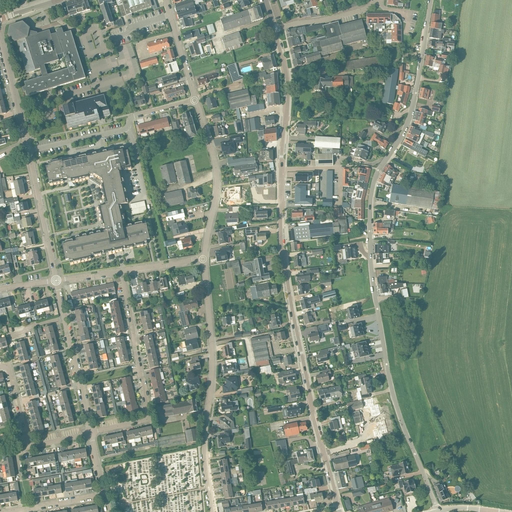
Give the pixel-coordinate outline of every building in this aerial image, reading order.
[(77,0),(66,3),(70,16),(77,14),(84,12),(90,10),(86,0),(77,0)] [(97,0),(103,17),(106,25),(111,24),(112,26),(114,25),(113,23),(114,23),(109,8),(114,6),(116,5),(114,0),(97,0)] [(115,0),(121,17),(132,14),(132,13),(156,5),(154,0),(115,0)] [(176,12),(184,9),(185,9),(194,6),(199,4),(198,3),(203,2),(202,0),(192,0),(191,0),(175,6),(176,8),(175,8),(176,11),(176,12)] [(247,0),(236,0),(240,9),(250,6),(247,0)] [(315,1),(314,0),(305,0),(306,1),(303,2),(305,8),(306,8),(308,15),(311,14),(310,9),(316,7),(316,9),(318,8),(316,0),(315,1)] [(197,15),(201,13),(205,12),(203,7),(203,5),(199,6),(198,5),(194,6),(185,9),(184,9),(185,10),(185,12),(177,14),(179,20),(197,15)] [(224,32),(256,21),(263,19),(259,7),(253,9),(220,20),(224,32)] [(440,15),(440,11),(434,10),(434,14),(432,14),(431,23),(431,29),(441,30),(441,26),(446,27),(446,24),(439,24),(440,15)] [(385,13),(385,22),(390,22),(392,23),(397,18),(394,15),(390,15),(390,13),(385,13)] [(191,19),(187,20),(187,18),(179,20),(182,29),(193,26),(191,19)] [(397,18),(392,23),(393,24),(393,25),(393,30),(401,30),(401,24),(400,24),(400,21),(397,18)] [(22,23),(10,27),(8,35),(15,41),(16,41),(26,73),(40,69),(42,77),(24,83),(25,87),(22,88),(23,92),(25,91),(27,97),(85,78),(71,32),(64,34),(62,29),(56,31),(57,33),(51,35),(49,31),(37,34),(37,33),(28,31),(29,29),(22,23)] [(335,23),(330,25),(332,34),(338,33),(335,23)] [(206,26),(209,35),(216,32),(213,24),(206,26)] [(352,24),(342,27),(344,33),(353,30),(352,24)] [(330,25),(323,26),(326,36),(332,34),(330,25)] [(288,30),(286,31),(286,33),(286,34),(287,39),(299,36),(303,35),(307,34),(305,28),(304,28),(298,29),(297,29),(297,30),(296,29),(288,30)] [(444,34),(444,30),(441,30),(431,29),(429,38),(441,39),(442,33),(444,34)] [(186,41),(189,40),(188,39),(197,37),(198,40),(204,38),(203,35),(197,37),(195,30),(183,34),(185,40),(186,40),(186,41)] [(353,30),(344,33),(345,39),(355,37),(353,30)] [(221,38),(225,49),(226,52),(241,47),(240,44),(243,43),(239,32),(221,38)] [(316,38),(310,40),(311,43),(325,39),(324,34),(316,37),(316,38)] [(192,57),(200,55),(203,54),(200,44),(206,42),(205,42),(208,41),(207,40),(211,39),(210,36),(204,38),(198,40),(195,41),(195,43),(188,46),(192,57)] [(299,36),(287,39),(289,47),(289,48),(301,44),(299,36)] [(355,37),(345,39),(347,45),(357,43),(355,37)] [(449,39),(442,38),(442,41),(447,42),(447,46),(454,47),(454,42),(448,42),(449,39)] [(162,49),(169,47),(167,39),(160,41),(159,40),(147,44),(149,54),(162,50),(162,49)] [(428,46),(436,47),(439,47),(438,50),(446,50),(446,49),(445,47),(446,47),(446,44),(445,43),(444,43),(436,42),(428,42),(428,46)] [(324,48),(321,49),(322,53),(324,52),(334,50),(332,43),(323,45),(324,48)] [(357,43),(347,45),(349,52),(358,49),(357,43)] [(301,53),(305,52),(304,51),(306,50),(305,46),(299,48),(290,50),(291,56),(301,53)] [(164,64),(167,63),(173,61),(172,59),(175,59),(172,50),(160,53),(161,57),(165,56),(166,60),(165,60),(166,63),(164,64)] [(334,50),(324,52),(326,59),(335,57),(334,50)] [(305,57),(306,56),(305,54),(301,56),(301,53),(291,56),(292,61),(305,58),(305,57)] [(264,71),(270,69),(270,70),(276,68),(273,55),(267,57),(267,58),(261,59),(264,71)] [(425,61),(435,63),(435,64),(440,65),(441,60),(436,59),(436,58),(426,56),(425,61)] [(156,57),(139,62),(141,68),(158,63),(156,57)] [(382,66),(380,57),(345,62),(346,71),(382,66)] [(305,61),(306,61),(305,58),(292,61),(294,67),(301,65),(301,62),(305,61)] [(446,67),(440,65),(435,64),(435,63),(425,61),(424,66),(439,68),(438,73),(444,74),(446,69),(449,69),(449,67),(446,66),(446,67)] [(164,64),(167,76),(171,75),(171,74),(178,72),(175,62),(168,65),(167,63),(164,64)] [(239,76),(236,63),(233,64),(229,65),(227,66),(229,72),(229,73),(233,83),(243,79),(243,77),(239,76)] [(405,65),(400,65),(399,72),(409,73),(409,71),(404,71),(405,65)] [(398,69),(387,68),(382,103),(393,104),(398,69)] [(207,83),(207,81),(222,76),(220,69),(214,70),(215,74),(197,79),(199,86),(207,83)] [(270,86),(278,86),(277,74),(270,74),(266,75),(265,72),(254,75),(255,79),(264,77),(266,86),(270,85),(270,86)] [(167,76),(157,79),(158,83),(163,82),(164,85),(177,82),(175,75),(171,76),(171,75),(167,76)] [(353,86),(353,76),(342,76),(334,76),(331,79),(323,79),(317,78),(315,91),(322,92),(326,92),(326,87),(331,87),(332,91),(343,91),(343,87),(345,87),(345,88),(348,88),(348,87),(353,86)] [(398,91),(408,94),(410,87),(404,86),(398,85),(398,91)] [(278,86),(270,86),(266,87),(260,88),(261,91),(266,90),(267,94),(266,94),(278,93),(278,86)] [(164,91),(167,101),(172,100),(172,98),(185,94),(183,87),(169,91),(169,89),(164,91)] [(428,100),(430,91),(427,90),(421,89),(419,98),(425,99),(428,100)] [(238,109),(247,107),(251,105),(257,104),(255,96),(252,96),(251,93),(248,94),(247,90),(227,95),(231,110),(236,109),(237,119),(240,119),(238,109)] [(408,94),(398,91),(397,95),(402,96),(400,104),(401,104),(400,105),(405,106),(408,94)] [(278,93),(266,94),(267,100),(268,106),(279,105),(278,93)] [(136,107),(145,104),(144,97),(144,96),(143,94),(140,94),(139,96),(140,97),(134,99),(136,107)] [(107,112),(103,97),(93,99),(94,100),(73,105),(63,107),(65,117),(66,120),(69,129),(97,122),(97,121),(102,120),(102,117),(110,115),(109,111),(108,111),(109,111),(107,112)] [(215,97),(205,100),(209,110),(217,107),(215,101),(216,100),(215,97)] [(251,105),(247,107),(248,113),(264,109),(263,103),(257,105),(257,104),(251,105)] [(401,104),(400,104),(394,103),(392,110),(399,111),(400,105),(401,104)] [(415,112),(414,116),(425,118),(426,115),(427,111),(419,108),(418,113),(415,112)] [(213,124),(221,122),(224,121),(223,117),(228,116),(227,112),(222,113),(222,115),(219,116),(219,115),(211,117),(213,124)] [(182,116),(183,120),(182,120),(185,128),(194,126),(191,117),(190,118),(189,114),(182,116)] [(414,116),(413,120),(415,121),(415,123),(421,125),(419,129),(426,131),(439,135),(440,131),(433,129),(423,126),(425,118),(414,116)] [(273,117),(265,118),(265,117),(261,118),(262,122),(265,122),(266,126),(274,125),(273,117)] [(167,118),(160,120),(162,129),(171,126),(170,122),(168,123),(167,118)] [(258,118),(250,119),(251,131),(260,130),(258,118)] [(160,120),(152,121),(155,131),(162,129),(160,120)] [(152,121),(145,123),(147,132),(155,131),(152,121)] [(177,121),(171,122),(174,131),(180,129),(177,121)] [(316,122),(310,121),(310,122),(304,121),(303,124),(296,124),(296,125),(296,132),(299,132),(299,134),(305,134),(305,129),(310,129),(310,127),(316,128),(316,122)] [(376,121),(373,126),(378,129),(377,131),(382,134),(387,125),(381,123),(381,124),(376,121)] [(140,134),(147,132),(145,123),(138,125),(140,134)] [(216,137),(222,135),(222,136),(227,135),(225,128),(222,129),(221,125),(214,127),(216,137)] [(186,133),(181,134),(183,140),(188,139),(197,137),(194,126),(185,128),(186,133)] [(407,134),(418,139),(420,132),(425,134),(426,132),(425,132),(426,131),(419,129),(419,130),(410,126),(408,134),(407,134)] [(276,141),(276,129),(264,130),(264,143),(276,141)] [(362,131),(358,137),(363,140),(366,134),(362,131)] [(383,141),(377,137),(377,135),(374,133),(373,135),(370,139),(374,141),(373,141),(380,146),(385,149),(388,143),(383,140),(383,141)] [(406,138),(423,147),(425,143),(420,141),(418,144),(417,143),(419,139),(418,139),(407,134),(406,138)] [(235,147),(235,144),(243,142),(242,136),(230,138),(231,144),(225,145),(225,144),(224,145),(221,146),(223,153),(224,152),(224,155),(235,153),(234,147),(235,147)] [(339,149),(340,138),(315,137),(314,138),(315,138),(314,142),(314,148),(315,148),(317,148),(332,148),(339,149)] [(421,149),(423,147),(406,138),(404,142),(402,145),(410,150),(411,148),(425,155),(426,152),(421,149)] [(314,148),(314,142),(306,141),(306,144),(296,144),(295,153),(307,154),(307,160),(311,160),(310,154),(311,148),(314,148)] [(368,148),(359,145),(358,149),(356,148),(353,157),(365,161),(368,152),(367,152),(369,148),(368,148)] [(92,259),(91,255),(94,254),(94,256),(102,254),(102,252),(107,251),(108,253),(134,247),(133,245),(136,245),(137,247),(144,245),(144,243),(147,242),(146,240),(150,240),(146,224),(143,225),(143,223),(135,224),(135,226),(132,227),(132,225),(128,226),(129,228),(125,229),(125,226),(123,227),(122,225),(124,224),(120,206),(118,207),(118,206),(128,204),(127,200),(125,200),(123,194),(125,193),(124,189),(122,190),(121,184),(123,183),(121,172),(119,173),(118,172),(121,171),(121,169),(124,168),(124,170),(132,169),(128,151),(125,152),(124,148),(84,156),(89,178),(89,180),(92,182),(100,187),(101,186),(106,206),(98,208),(99,212),(101,211),(102,218),(100,219),(101,223),(103,222),(105,231),(75,238),(76,242),(73,242),(73,240),(65,242),(65,244),(62,245),(65,260),(69,260),(70,264),(92,259)] [(332,155),(332,148),(317,148),(317,154),(315,154),(315,166),(333,166),(332,155)] [(272,151),(266,151),(260,152),(259,152),(259,162),(273,161),(272,151)] [(89,178),(84,156),(79,158),(79,159),(73,160),(73,159),(59,162),(58,160),(51,162),(51,164),(48,164),(48,166),(45,167),(49,185),(64,182),(64,181),(67,180),(68,181),(71,180),(71,182),(89,178)] [(245,159),(245,158),(227,161),(228,168),(247,164),(255,164),(255,158),(245,159)] [(191,183),(187,160),(175,163),(179,186),(191,183)] [(174,163),(160,166),(164,185),(177,182),(176,177),(177,177),(174,163)] [(258,173),(258,172),(262,171),(261,166),(257,166),(256,164),(234,167),(235,176),(258,173)] [(386,175),(394,179),(397,172),(392,169),(392,168),(387,165),(382,172),(381,173),(386,175)] [(363,175),(369,176),(370,169),(365,168),(364,168),(364,169),(359,168),(358,174),(360,175),(363,175)] [(391,187),(392,184),(393,182),(394,179),(386,175),(381,173),(377,182),(383,185),(391,187)] [(411,174),(410,180),(420,182),(421,176),(411,174)] [(271,175),(263,175),(256,176),(257,180),(263,180),(264,185),(271,185),(271,175)] [(363,175),(360,175),(360,177),(359,177),(359,181),(362,182),(367,183),(369,176),(363,175)] [(15,190),(23,188),(22,181),(21,181),(21,179),(20,178),(18,178),(16,180),(16,182),(14,182),(15,190)] [(360,189),(366,190),(367,183),(362,182),(359,181),(358,181),(357,186),(359,186),(359,189),(360,189)] [(295,186),(295,205),(305,205),(312,205),(312,199),(306,199),(306,191),(310,191),(310,185),(298,184),(298,186),(295,186)] [(392,184),(391,187),(389,202),(425,208),(423,215),(436,217),(439,203),(441,192),(434,191),(408,187),(400,186),(393,184),(392,184)] [(228,196),(228,198),(228,200),(231,200),(232,200),(233,200),(234,200),(240,200),(240,199),(239,192),(240,192),(240,191),(240,187),(234,187),(234,191),(231,192),(231,191),(231,192),(228,192),(228,194),(228,196)] [(23,188),(15,190),(16,196),(24,194),(23,188)] [(188,199),(200,196),(198,189),(192,191),(191,188),(187,189),(188,193),(187,193),(188,199)] [(360,189),(359,189),(358,189),(356,199),(363,200),(366,190),(360,189)] [(167,206),(184,203),(182,190),(164,193),(167,206)] [(358,208),(363,208),(363,200),(356,199),(355,199),(351,199),(351,208),(355,208),(358,209),(358,208)] [(132,215),(142,213),(147,212),(144,201),(130,204),(132,215)] [(10,203),(11,209),(17,208),(18,213),(28,211),(26,203),(19,204),(18,202),(10,203)] [(238,223),(238,215),(241,215),(240,212),(239,212),(239,207),(228,207),(229,214),(226,214),(226,223),(238,223)] [(267,212),(258,212),(258,207),(252,208),(252,215),(256,215),(256,219),(267,218),(267,212)] [(341,208),(333,209),(334,218),(342,217),(341,208)] [(358,209),(355,208),(354,211),(355,211),(355,217),(358,217),(358,220),(363,220),(363,208),(358,208),(358,209)] [(183,209),(165,214),(167,222),(171,221),(175,220),(185,217),(183,209)] [(302,211),(292,211),(292,218),(305,217),(305,221),(314,220),(313,216),(310,216),(310,209),(302,210),(302,211)] [(333,223),(334,235),(340,235),(340,234),(347,234),(346,217),(338,218),(338,219),(334,220),(335,223),(333,223)] [(22,220),(17,221),(17,225),(23,224),(24,228),(31,227),(29,219),(22,220)] [(174,220),(167,221),(169,227),(170,227),(173,237),(180,235),(188,233),(186,226),(182,227),(181,222),(175,224),(174,220)] [(375,223),(373,223),(374,230),(386,230),(387,230),(387,229),(387,228),(390,228),(390,225),(390,222),(382,222),(382,224),(379,224),(379,223),(375,223)] [(334,235),(333,223),(308,225),(308,226),(293,227),(293,231),(288,231),(290,241),(294,241),(310,239),(310,238),(334,235)] [(229,243),(227,235),(232,235),(231,227),(223,229),(224,232),(218,233),(220,245),(229,243)] [(245,229),(245,233),(246,233),(246,236),(253,235),(253,241),(266,240),(265,234),(257,234),(257,228),(245,229)] [(26,241),(34,239),(32,232),(20,235),(21,238),(25,237),(26,241)] [(183,248),(192,246),(190,238),(181,241),(177,242),(178,246),(182,245),(183,248)] [(34,239),(26,241),(26,244),(23,245),(23,248),(35,245),(34,239)] [(175,239),(163,242),(164,247),(176,244),(175,239)] [(291,250),(301,249),(301,248),(306,247),(306,242),(296,243),(291,243),(291,250)] [(380,245),(375,245),(375,254),(389,253),(389,247),(387,245),(380,245)] [(221,253),(216,254),(217,262),(227,260),(226,255),(230,255),(229,248),(220,249),(221,253)] [(346,260),(355,259),(354,248),(342,249),(343,260),(346,259),(346,260)] [(26,261),(38,258),(36,252),(24,254),(26,261)] [(383,260),(383,259),(385,259),(385,254),(375,255),(376,264),(382,264),(389,264),(388,260),(383,260)] [(294,260),(295,267),(299,267),(301,267),(306,266),(305,258),(304,258),(304,255),(295,256),(295,260),(294,260)] [(38,258),(26,261),(27,267),(39,264),(38,258)] [(257,276),(264,274),(263,268),(265,268),(265,265),(262,266),(261,260),(243,263),(244,266),(242,266),(244,274),(252,273),(252,274),(256,274),(257,276)] [(1,261),(4,275),(10,273),(8,266),(5,266),(4,261),(1,261)] [(238,261),(226,263),(227,269),(233,268),(235,276),(241,274),(238,261)] [(300,275),(296,275),(296,278),(296,281),(297,281),(301,281),(301,283),(309,282),(309,280),(310,280),(309,277),(310,277),(310,276),(309,276),(309,274),(310,274),(318,273),(318,268),(310,269),(310,271),(307,272),(307,274),(303,274),(300,274),(300,275)] [(264,275),(264,274),(257,276),(256,274),(252,274),(251,274),(252,278),(253,278),(253,282),(269,279),(268,274),(264,275)] [(177,277),(179,285),(184,284),(184,285),(195,282),(193,276),(185,278),(184,276),(177,277)] [(397,283),(397,280),(394,280),(387,280),(387,279),(387,277),(377,277),(378,286),(397,283)] [(160,282),(156,283),(157,289),(161,289),(161,290),(168,288),(165,278),(160,280),(160,282)] [(151,285),(146,286),(148,293),(151,292),(151,293),(158,291),(157,289),(156,283),(156,282),(150,283),(151,285)] [(106,284),(108,294),(115,292),(113,283),(106,284)] [(140,287),(135,288),(137,294),(141,293),(141,294),(148,293),(146,286),(146,283),(140,284),(140,287)] [(397,283),(378,286),(378,290),(380,290),(380,294),(387,293),(386,289),(388,289),(388,288),(391,287),(391,290),(395,289),(403,288),(402,284),(400,284),(397,283)] [(106,284),(99,286),(101,295),(108,294),(106,284)] [(276,285),(269,287),(268,284),(250,287),(252,300),(270,296),(270,295),(277,294),(276,285)] [(297,286),(299,295),(306,294),(305,290),(309,289),(309,285),(297,286)] [(99,286),(92,287),(93,297),(101,295),(99,286)] [(92,287),(85,289),(86,298),(93,297),(92,287)] [(85,289),(77,290),(79,300),(86,298),(85,289)] [(72,301),(79,300),(77,290),(70,292),(72,301)] [(334,291),(322,294),(323,300),(337,297),(335,290),(334,291)] [(183,291),(175,293),(177,302),(185,300),(183,291)] [(312,305),(320,302),(318,296),(300,301),(302,310),(310,308),(310,307),(312,307),(312,305)] [(10,302),(10,299),(3,300),(5,308),(11,306),(13,312),(16,311),(13,301),(10,302)] [(178,304),(180,312),(198,307),(196,299),(178,304)] [(41,302),(43,309),(49,308),(51,313),(53,312),(51,302),(48,303),(47,300),(41,302)] [(33,307),(35,314),(37,313),(37,311),(43,309),(41,302),(35,303),(35,306),(33,307)] [(110,310),(119,308),(117,302),(109,303),(110,310)] [(30,308),(30,305),(24,306),(26,314),(29,313),(30,316),(35,315),(35,314),(33,307),(30,308)] [(16,311),(17,319),(26,316),(26,314),(24,306),(17,308),(18,311),(16,311)] [(359,318),(356,306),(348,308),(351,320),(359,318)] [(76,318),(84,316),(84,312),(87,311),(87,308),(75,311),(76,318)] [(110,310),(111,313),(109,314),(110,316),(120,314),(119,308),(110,310)] [(141,319),(154,316),(153,313),(149,314),(148,311),(140,313),(141,319)] [(313,322),(312,318),(316,317),(315,312),(303,315),(305,324),(313,322)] [(278,328),(277,325),(280,325),(278,314),(271,316),(272,323),(271,323),(271,324),(269,325),(269,328),(272,328),(272,329),(278,328)] [(77,324),(88,322),(87,321),(89,321),(89,318),(85,319),(84,316),(76,318),(77,324)] [(154,316),(141,319),(142,325),(151,324),(150,321),(154,320),(154,316)] [(230,325),(230,322),(235,321),(234,316),(222,318),(223,326),(230,325)] [(113,322),(115,328),(123,327),(122,320),(113,322)] [(88,322),(77,324),(79,330),(87,328),(86,324),(88,324),(88,322)] [(363,336),(364,336),(361,324),(360,324),(353,326),(355,337),(363,336)] [(46,334),(54,332),(52,326),(44,328),(45,332),(42,333),(40,328),(38,329),(39,335),(42,334),(42,335),(46,334)] [(315,333),(308,335),(310,342),(315,340),(316,342),(318,341),(318,340),(319,340),(318,334),(321,333),(320,326),(314,328),(315,333)] [(181,335),(185,334),(186,341),(196,338),(196,339),(198,338),(196,328),(184,331),(180,332),(181,335)] [(164,340),(166,339),(164,331),(157,332),(158,336),(163,336),(164,340)] [(47,340),(56,338),(54,332),(46,334),(47,340)] [(274,334),(273,332),(250,336),(256,367),(269,365),(268,360),(269,360),(269,357),(272,357),(269,341),(275,340),(275,339),(278,339),(278,342),(285,340),(285,339),(286,339),(286,336),(285,336),(284,332),(274,334)] [(92,333),(80,336),(82,342),(90,340),(89,337),(93,336),(92,333)] [(153,342),(152,338),(155,338),(155,335),(143,337),(145,344),(157,341),(153,342)] [(106,348),(125,344),(123,337),(115,339),(116,345),(108,347),(107,341),(104,341),(106,348)] [(47,340),(49,346),(57,344),(56,338),(47,340)] [(186,348),(182,349),(183,352),(187,351),(187,352),(199,349),(196,339),(196,338),(186,341),(185,341),(186,348)] [(146,350),(154,348),(154,345),(158,344),(157,341),(145,344),(146,350)] [(16,344),(17,350),(26,348),(24,342),(16,344)] [(368,355),(366,345),(365,343),(365,342),(365,343),(356,345),(351,346),(352,352),(353,352),(355,359),(359,358),(368,356),(368,355)] [(232,356),(231,349),(234,348),(233,343),(226,344),(226,347),(222,348),(224,358),(232,356)] [(59,350),(57,344),(49,346),(46,347),(46,350),(50,349),(51,353),(59,350)] [(86,352),(94,350),(93,344),(84,346),(86,352)] [(125,344),(106,348),(107,354),(110,353),(109,349),(117,348),(118,352),(126,350),(125,344)] [(322,364),(321,362),(327,361),(327,358),(333,356),(333,355),(340,350),(339,346),(319,351),(320,355),(316,356),(318,363),(318,364),(322,364)] [(17,350),(19,356),(27,354),(26,348),(17,350)] [(147,356),(156,354),(154,348),(146,350),(147,356)] [(94,350),(86,352),(87,358),(96,356),(94,350)] [(27,354),(19,356),(21,363),(29,360),(27,354)] [(149,362),(157,361),(156,354),(147,356),(149,362)] [(52,364),(60,362),(58,355),(50,357),(51,361),(47,361),(48,364),(52,363),(52,364)] [(88,364),(97,363),(96,356),(87,358),(88,364)] [(191,371),(200,369),(197,357),(191,359),(192,362),(189,362),(191,371)] [(285,366),(291,365),(290,357),(283,359),(281,360),(281,363),(284,362),(285,366)] [(238,372),(237,367),(236,359),(230,360),(230,364),(223,365),(223,366),(222,367),(223,370),(224,371),(224,374),(236,372),(236,375),(243,374),(242,371),(238,372)] [(53,370),(61,368),(60,362),(52,364),(53,370)] [(20,367),(22,373),(30,371),(28,365),(20,367)] [(61,368),(53,370),(55,376),(63,374),(61,368)] [(161,373),(160,369),(158,369),(149,371),(151,379),(160,377),(159,373),(161,373)] [(323,374),(317,376),(318,383),(329,381),(328,377),(331,376),(330,369),(322,371),(323,374)] [(22,373),(23,379),(32,377),(34,376),(32,370),(30,371),(22,373)] [(293,375),(292,371),(282,373),(277,374),(278,379),(278,383),(279,384),(280,384),(281,385),(284,384),(284,385),(291,384),(291,381),(296,380),(295,374),(293,375)] [(56,382),(64,380),(63,374),(55,376),(56,382)] [(366,379),(365,375),(358,376),(359,381),(355,382),(356,385),(359,384),(360,388),(357,389),(360,389),(370,386),(368,378),(366,379)] [(23,379),(25,385),(33,383),(32,377),(23,379)] [(122,386),(131,384),(130,377),(120,379),(122,386)] [(151,379),(153,387),(162,385),(160,377),(151,379)] [(194,377),(185,379),(188,391),(197,389),(196,386),(199,385),(198,380),(195,380),(194,377)] [(237,388),(236,378),(226,380),(227,385),(223,386),(224,393),(237,391),(237,388)] [(65,380),(64,380),(56,382),(58,388),(66,386),(65,383),(67,383),(66,380),(65,380)] [(25,385),(26,391),(37,388),(35,383),(33,383),(25,385)] [(124,393),(133,391),(131,384),(122,386),(124,393)] [(153,387),(155,395),(164,393),(162,385),(153,387)] [(109,390),(109,387),(101,389),(100,386),(91,387),(93,394),(104,391),(109,390)] [(325,400),(342,396),(344,396),(342,386),(322,390),(322,389),(319,390),(319,391),(318,391),(320,401),(321,401),(322,403),(323,404),(325,403),(326,402),(325,400)] [(360,389),(357,389),(358,393),(356,394),(358,400),(370,397),(369,394),(372,393),(370,386),(360,389)] [(297,400),(297,398),(300,397),(298,390),(297,390),(296,387),(286,389),(287,393),(290,392),(291,395),(290,395),(289,396),(288,396),(288,397),(287,399),(287,400),(287,402),(297,400)] [(36,395),(35,389),(37,389),(37,388),(26,391),(28,397),(36,395)] [(57,393),(57,394),(55,394),(57,400),(59,400),(67,398),(66,391),(57,393)] [(94,400),(103,398),(102,395),(105,394),(104,391),(93,394),(94,400)] [(133,391),(124,393),(121,394),(122,401),(125,401),(134,399),(133,391)] [(164,393),(155,395),(157,403),(166,401),(164,393)] [(230,401),(229,396),(222,398),(223,404),(221,404),(222,412),(226,411),(226,412),(228,412),(229,411),(231,410),(231,411),(237,410),(238,410),(239,410),(237,401),(231,402),(230,402),(230,401)] [(69,404),(67,398),(59,400),(61,406),(69,404)] [(96,407),(104,405),(103,398),(94,400),(96,407)] [(134,399),(125,401),(127,408),(126,408),(127,413),(138,410),(137,405),(136,406),(134,399)] [(374,404),(373,399),(362,402),(365,411),(371,409),(373,418),(384,415),(382,407),(374,409),(373,404),(374,404)] [(190,413),(197,411),(195,400),(188,401),(188,402),(162,406),(164,417),(190,413)] [(361,400),(347,404),(349,411),(363,408),(361,400)] [(28,403),(29,409),(38,407),(36,401),(28,403)] [(69,404),(61,406),(62,412),(71,410),(69,404)] [(290,417),(296,416),(296,415),(301,414),(300,406),(287,408),(288,417),(290,416),(290,417)] [(29,409),(31,415),(39,413),(38,407),(29,409)] [(8,408),(0,410),(0,411),(1,417),(9,414),(8,408)] [(62,412),(64,418),(72,416),(71,410),(62,412)] [(107,417),(105,410),(97,412),(98,419),(107,417)] [(354,412),(357,423),(365,421),(362,410),(354,412)] [(31,415),(33,421),(41,419),(39,413),(31,415)] [(1,417),(0,416),(0,423),(1,427),(9,425),(8,421),(11,420),(9,414),(1,417)] [(231,424),(231,422),(233,421),(232,414),(224,415),(225,419),(220,420),(221,429),(230,427),(229,424),(231,424)] [(74,422),(72,416),(64,418),(66,424),(74,422)] [(33,421),(34,427),(43,425),(41,419),(33,421)] [(386,434),(382,420),(374,422),(375,429),(371,430),(373,437),(375,436),(376,440),(381,439),(380,435),(386,434)] [(341,424),(340,421),(336,421),(329,423),(331,431),(335,430),(335,431),(338,430),(337,424),(341,424)] [(299,434),(299,432),(307,430),(305,422),(297,424),(297,423),(283,426),(285,437),(299,434)] [(44,431),(43,428),(49,427),(48,424),(43,425),(34,427),(36,433),(44,431)] [(145,428),(147,436),(153,435),(151,426),(145,428)] [(139,429),(140,438),(147,436),(145,428),(139,429)] [(132,431),(134,439),(140,438),(139,429),(132,431)] [(197,429),(185,431),(187,443),(199,441),(197,429)] [(229,436),(232,436),(231,430),(224,431),(225,435),(218,436),(219,439),(218,441),(219,445),(220,445),(220,447),(225,446),(224,443),(230,443),(229,436)] [(134,439),(132,431),(126,432),(128,441),(134,439)] [(116,434),(118,443),(121,442),(122,445),(126,444),(125,441),(124,441),(122,433),(116,434)] [(184,433),(157,438),(159,448),(186,443),(184,433)] [(110,436),(112,444),(118,443),(116,434),(110,436)] [(112,444),(110,436),(104,437),(105,446),(112,444)] [(275,441),(276,447),(280,446),(281,452),(287,451),(285,444),(280,445),(279,440),(275,441)] [(128,450),(127,444),(126,444),(127,448),(119,450),(120,452),(128,450)] [(297,459),(313,456),(311,450),(296,453),(297,459)] [(73,451),(67,452),(68,461),(69,464),(75,462),(75,460),(73,451)] [(2,460),(3,459),(4,463),(1,463),(2,466),(4,466),(13,464),(12,458),(7,458),(7,454),(2,455),(2,460)] [(335,471),(357,465),(354,455),(353,456),(352,456),(332,461),(335,471)] [(314,461),(313,456),(297,459),(291,460),(290,460),(285,462),(290,478),(295,476),(292,465),(298,463),(298,464),(304,463),(304,465),(308,464),(308,462),(314,461)] [(37,466),(35,458),(29,459),(30,467),(34,467),(35,477),(39,477),(38,475),(37,466)] [(402,475),(409,474),(406,462),(399,464),(399,465),(390,467),(393,477),(401,475),(402,475)] [(51,472),(51,475),(60,473),(58,466),(55,466),(56,472),(51,472)] [(222,480),(229,479),(233,478),(233,475),(236,474),(236,471),(221,474),(222,480)] [(338,489),(346,487),(342,471),(334,473),(338,489)] [(353,490),(364,487),(362,477),(351,479),(353,490)] [(314,489),(320,487),(318,479),(312,481),(308,482),(309,486),(313,485),(314,489)] [(91,484),(91,480),(84,481),(86,489),(92,488),(95,487),(94,483),(91,484)] [(416,489),(414,482),(412,482),(412,480),(404,482),(404,483),(402,483),(404,491),(406,490),(407,494),(415,492),(414,490),(416,489)] [(71,483),(72,491),(79,490),(78,482),(71,483)] [(41,488),(42,497),(49,496),(47,487),(44,488),(43,484),(40,484),(41,488)] [(440,487),(440,486),(439,484),(434,486),(437,493),(436,493),(440,502),(445,499),(449,497),(446,489),(443,490),(442,487),(440,487)] [(54,486),(55,494),(62,493),(60,485),(54,486)] [(42,497),(41,488),(34,489),(36,498),(42,497)] [(284,500),(284,496),(280,497),(279,491),(276,492),(279,508),(285,507),(284,500)] [(290,499),(292,506),(298,505),(297,498),(294,498),(292,491),(289,491),(290,496),(290,499)] [(9,494),(11,502),(18,501),(16,492),(12,493),(12,492),(9,492),(9,494)] [(309,494),(305,495),(307,501),(314,499),(315,502),(323,500),(321,494),(314,495),(313,493),(309,494)] [(250,496),(247,496),(248,502),(249,511),(255,511),(254,505),(251,505),(250,502),(251,502),(250,496)] [(380,501),(383,511),(386,511),(393,510),(390,501),(389,498),(380,501)] [(349,499),(344,500),(346,511),(352,509),(349,499)] [(229,511),(229,509),(228,500),(217,502),(217,503),(222,503),(223,507),(223,510),(223,511),(229,511)] [(371,507),(372,511),(383,511),(380,501),(371,504),(372,507),(371,507)]
